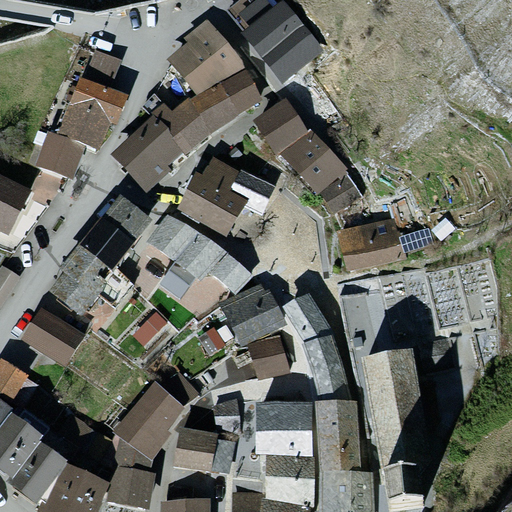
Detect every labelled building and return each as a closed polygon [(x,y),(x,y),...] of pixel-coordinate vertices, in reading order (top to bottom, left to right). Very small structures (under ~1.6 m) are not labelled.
[(262,6),(257,0),(249,0),(258,10),(262,6)] [(282,5),(242,39),(283,86),(322,52),(282,5)] [(245,66),(208,26),(168,54),(199,97),(215,85),(245,66)] [(121,57),(94,47),(63,135),(92,145),(107,151),(127,94),(110,87),(121,57)] [(262,94),(245,66),(215,85),(238,115),(262,94)] [(215,85),(199,97),(193,101),(216,132),(238,115),(215,85)] [(189,154),(216,132),(193,101),(177,113),(160,93),(147,104),(160,120),(189,154)] [(277,156),(305,135),(283,105),(248,133),(271,160),(277,156)] [(169,172),(189,154),(160,120),(120,153),(150,188),(165,175),(162,171),(165,168),(169,172)] [(81,177),(92,145),(63,135),(54,132),(43,164),(81,177)] [(351,182),(309,132),(305,135),(277,156),(318,204),(343,182),(346,186),(351,182)] [(231,203),(245,179),(215,163),(203,187),(231,203)] [(37,191),(0,172),(0,223),(17,232),(37,191)] [(259,218),(274,190),(247,175),(245,179),(231,203),(248,212),(259,218)] [(351,183),(321,208),(335,226),(366,200),(351,183)] [(233,239),(248,212),(231,203),(203,187),(200,185),(185,212),(233,239)] [(159,219),(125,195),(110,216),(145,241),(159,219)] [(406,199),(389,206),(393,220),(397,236),(412,232),(406,199)] [(223,248),(172,215),(154,242),(180,260),(170,276),(190,288),(200,273),(205,275),(223,248)] [(145,241),(110,216),(74,266),(77,268),(104,288),(117,269),(123,273),(145,241)] [(393,220),(335,235),(346,276),(403,261),(397,236),(393,220)] [(250,276),(224,256),(211,273),(237,293),(250,276)] [(21,272),(1,261),(0,262),(0,301),(4,303),(21,272)] [(111,292),(104,288),(77,268),(60,293),(94,317),(111,292)] [(283,324),(258,285),(223,307),(249,346),(272,331),(283,324)] [(306,297),(287,307),(308,345),(331,333),(311,295),(306,297)] [(91,337),(46,310),(28,339),(74,367),(91,337)] [(284,370),(272,331),(249,346),(255,380),(284,370)] [(341,366),(331,333),(308,345),(316,374),(341,366)] [(446,339),(416,346),(423,373),(453,366),(446,339)] [(412,359),(361,367),(384,511),(421,511),(418,487),(430,471),(412,359)] [(32,376),(7,360),(0,370),(0,395),(14,405),(32,376)] [(350,401),(341,366),(316,374),(322,403),(350,401)] [(130,433),(158,454),(206,394),(187,375),(166,386),(160,381),(136,413),(127,425),(124,428),(130,433)] [(14,405),(0,395),(0,438),(15,419),(20,412),(14,405)] [(108,412),(127,425),(136,413),(116,400),(108,412)] [(222,400),(212,405),(217,427),(227,426),(222,400)] [(355,401),(350,401),(322,403),(327,471),(360,469),(355,401)] [(304,404),(260,406),(261,427),(255,427),(257,453),(307,450),(304,404)] [(29,430),(15,419),(0,438),(0,461),(27,481),(57,438),(34,422),(29,430)] [(79,422),(68,444),(87,453),(106,462),(117,440),(79,422)] [(216,426),(194,425),(180,461),(217,460),(221,460),(227,433),(215,432),(216,426)] [(153,504),(158,473),(154,472),(158,454),(130,433),(127,474),(125,498),(153,504)] [(68,444),(57,438),(27,481),(23,487),(51,506),(80,463),(87,453),(68,444)] [(306,504),(308,456),(265,454),(264,502),(306,504)] [(121,484),(80,463),(51,506),(48,511),(110,511),(113,507),(121,484)] [(371,511),(372,480),(326,481),(326,511),(371,511)] [(256,511),(257,491),(227,490),(226,511),(256,511)] [(209,511),(209,501),(161,502),(160,511),(209,511)] [(305,511),(306,504),(264,502),(260,502),(259,511),(305,511)]
